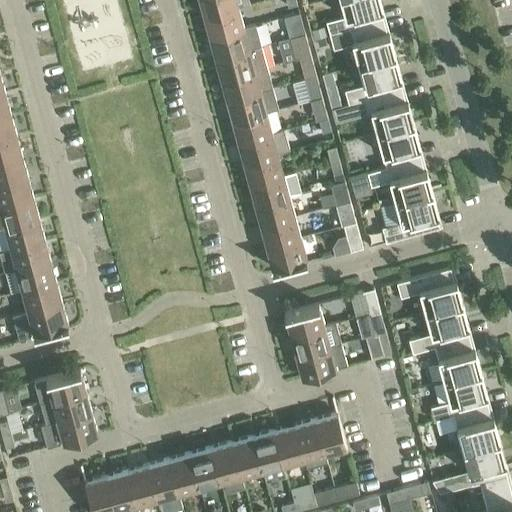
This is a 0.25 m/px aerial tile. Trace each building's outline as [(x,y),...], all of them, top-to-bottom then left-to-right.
[(238,5),(236,0),(200,0),(204,14),(238,5)] [(383,6),(381,0),(341,0),(345,14),(326,19),(330,33),(384,18),(380,7),(383,6)] [(244,26),(238,5),(204,14),(210,35),(244,26)] [(304,30),(301,19),(299,11),(284,15),(289,34),(304,30)] [(387,30),(384,18),(330,33),(333,46),(352,41),(358,62),(395,52),(389,30),(387,30)] [(256,23),(244,26),(210,35),(216,56),(261,44),(256,23)] [(311,52),(305,32),(290,36),(295,56),(299,55),(311,52)] [(261,44),(216,56),(221,77),(267,65),(261,44)] [(316,73),(313,61),(311,52),(299,55),(305,76),(307,76),(316,73)] [(401,75),(395,52),(358,62),(364,83),(345,88),(348,102),(402,87),(399,75),(401,75)] [(267,65),(221,77),(227,98),(261,89),(273,85),(267,65)] [(320,86),(316,73),(307,76),(311,88),(320,86)] [(336,84),(327,87),(332,106),(341,103),(336,84)] [(405,99),(402,87),(348,102),(352,115),(371,110),(377,131),(414,121),(408,98),(405,99)] [(267,109),(261,89),(227,98),(233,119),(267,109)] [(0,114),(11,112),(5,91),(0,92),(0,114)] [(328,116),(324,103),(315,105),(319,118),(328,116)] [(272,130),(267,109),(233,119),(238,140),(272,130)] [(0,137),(17,133),(11,112),(0,114),(0,137)] [(331,128),(328,116),(319,118),(322,131),(331,128)] [(420,143),(414,121),(377,131),(386,165),(421,155),(418,144),(420,143)] [(272,130),(238,140),(244,160),(278,151),(290,148),(285,127),(272,130)] [(0,159),(22,153),(17,133),(0,137),(0,159)] [(339,157),(336,145),(327,147),(330,160),(339,157)] [(284,172),(278,151),(244,160),(250,181),(284,172)] [(0,181),(28,174),(22,153),(0,159),(0,181)] [(424,167),(421,155),(386,165),(367,170),(371,184),(390,179),(395,199),(432,189),(426,167),(424,167)] [(342,170),(339,157),(330,160),(333,172),(342,170)] [(296,169),(284,172),(250,181),(255,202),(289,193),(302,190),(296,169)] [(0,204),(34,195),(28,174),(0,181),(0,204)] [(350,199),(347,186),(345,178),(331,182),(336,203),(341,201),(350,199)] [(439,212),(432,189),(395,199),(401,220),(382,225),(386,240),(440,225),(436,212),(439,212)] [(295,214),(289,193),(255,202),(261,223),(295,214)] [(34,195),(0,204),(0,226),(5,225),(39,216),(34,195)] [(354,212),(350,199),(341,201),(345,214),(354,212)] [(301,235),(295,214),(261,223),(267,244),(301,235)] [(45,237),(39,216),(5,225),(11,246),(45,237)] [(343,223),(351,249),(363,246),(356,220),(343,223)] [(307,257),(301,235),(267,244),(272,265),(272,266),(307,257)] [(45,237),(11,246),(0,249),(0,251),(5,270),(17,267),(51,258),(45,237)] [(56,279),(51,258),(17,267),(22,288),(56,279)] [(454,278),(450,265),(397,280),(401,295),(420,290),(425,310),(462,300),(456,278),(454,278)] [(62,299),(56,279),(22,288),(28,309),(62,299)] [(374,286),(350,293),(356,315),(368,311),(380,308),(374,286)] [(28,309),(12,313),(19,339),(35,335),(34,331),(35,330),(68,321),(68,320),(62,299),(28,309)] [(468,323),(462,300),(425,310),(431,330),(409,336),(412,350),(435,344),(469,335),(466,323),(468,323)] [(325,323),(319,301),(284,311),(285,312),(291,333),(325,323)] [(386,329),(382,316),(380,308),(368,311),(373,332),(377,332),(386,329)] [(335,321),(325,323),(291,333),(296,353),(340,341),(335,321)] [(386,329),(377,332),(383,353),(392,351),(389,342),(386,329)] [(473,347),(469,335),(435,344),(444,379),(481,369),(475,346),(473,347)] [(346,363),(340,341),(296,353),(302,374),(301,374),(302,375),(346,363)] [(46,375),(34,379),(40,400),(52,397),(86,388),(80,367),(81,367),(80,366),(46,375)] [(487,391),(481,369),(444,379),(449,399),(430,404),(434,418),(453,413),(488,404),(485,392),(487,391)] [(0,413),(10,411),(3,387),(0,387),(0,413)] [(92,409),(86,388),(52,397),(58,418),(92,409)] [(491,415),(488,404),(453,413),(462,447),(500,437),(493,415),(491,415)] [(92,409),(58,418),(42,422),(48,444),(98,431),(98,429),(97,430),(92,409)] [(347,444),(337,410),(336,410),(336,411),(316,416),(325,450),(347,444)] [(325,450),(316,416),(295,422),(304,456),(325,450)] [(8,418),(0,420),(0,424),(2,433),(11,431),(8,418)] [(304,456),(295,422),(274,428),(283,462),(304,456)] [(283,462),(274,428),(253,433),(262,467),(266,480),(286,474),(283,462)] [(15,443),(11,431),(2,433),(6,446),(15,443)] [(262,467),(253,433),(232,439),(241,473),(262,467)] [(506,460),(500,437),(462,447),(468,469),(432,478),(439,490),(452,487),(452,488),(480,480),(479,480),(507,472),(503,460),(506,460)] [(232,439),(211,445),(220,479),(224,490),(244,484),(241,473),(232,439)] [(220,479),(211,445),(190,450),(200,484),(220,479)] [(200,484),(190,450),(169,456),(179,490),(200,484)] [(169,456),(149,462),(158,496),(162,511),(183,506),(179,490),(169,456)] [(158,496),(149,462),(128,467),(137,501),(158,496)] [(139,511),(137,501),(128,467),(107,473),(116,507),(117,511),(139,511)] [(510,484),(507,472),(479,480),(480,480),(483,491),(510,484)] [(97,511),(116,507),(107,473),(86,479),(86,478),(85,478),(93,511),(97,511)] [(7,474),(0,476),(0,478),(3,488),(10,486),(7,474)] [(430,490),(427,478),(407,484),(410,496),(430,490)] [(356,479),(335,485),(335,488),(338,497),(359,491),(356,479)] [(410,496),(407,484),(386,490),(389,501),(410,496)] [(485,502),(511,494),(511,492),(510,484),(483,491),(485,502)] [(338,497),(335,488),(335,485),(314,491),(317,503),(338,497)] [(3,488),(6,500),(14,497),(10,486),(3,488)] [(455,496),(452,488),(452,487),(439,490),(442,499),(455,496)] [(380,501),(378,492),(365,496),(367,505),(380,501)] [(511,511),(511,494),(485,502),(487,509),(481,511),(511,511)] [(306,496),(294,500),(296,509),(309,505),(306,496)] [(367,505),(365,496),(352,499),(355,508),(367,505)] [(283,511),(296,509),(294,500),(281,503),(283,511)]
